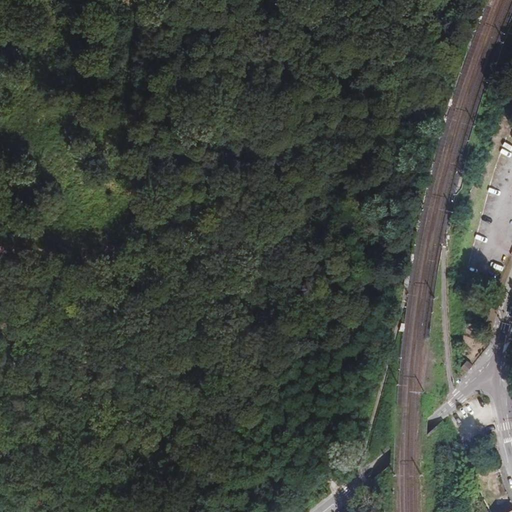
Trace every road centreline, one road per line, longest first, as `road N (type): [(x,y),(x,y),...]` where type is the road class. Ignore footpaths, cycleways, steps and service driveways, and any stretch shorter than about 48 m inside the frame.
road 1 (track): [(320,481),(0,435)]
road 2 (tertiary): [(323,511),(487,371),(504,374)]
